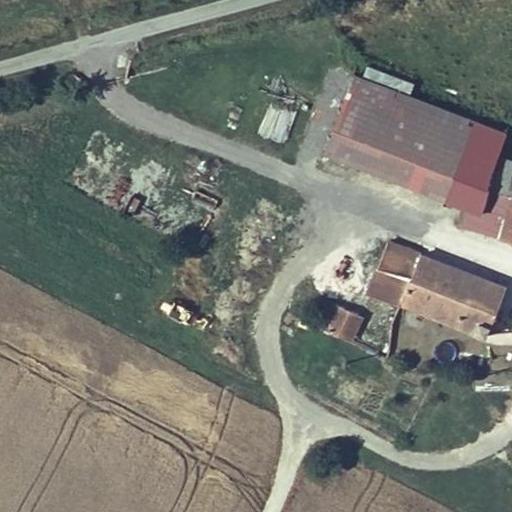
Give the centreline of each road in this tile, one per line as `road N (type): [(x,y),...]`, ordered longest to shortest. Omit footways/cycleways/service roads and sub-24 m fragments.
road 1 (unknown): [(116,43),(127,87),(151,115),(511,254)]
road 2 (residential): [(0,74),(269,0)]
